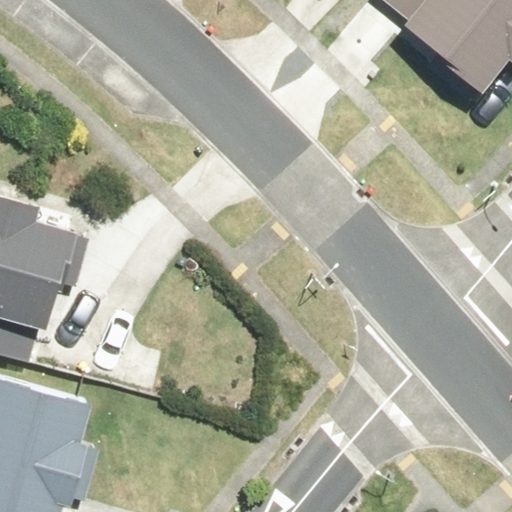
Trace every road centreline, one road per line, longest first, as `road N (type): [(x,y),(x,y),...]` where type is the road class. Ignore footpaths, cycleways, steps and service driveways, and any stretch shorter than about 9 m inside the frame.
road 1 (residential): [(440,322),(242,117),(105,0)]
road 2 (residential): [(295,511),(440,322)]
